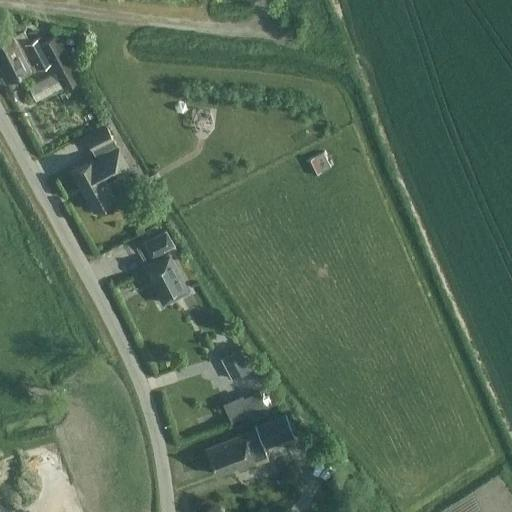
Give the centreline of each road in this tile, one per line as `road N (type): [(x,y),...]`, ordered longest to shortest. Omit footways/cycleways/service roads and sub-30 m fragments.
road 1 (unclassified): [(166,511),(141,387),(0,114)]
road 2 (unclassified): [(278,33),(0,1)]
